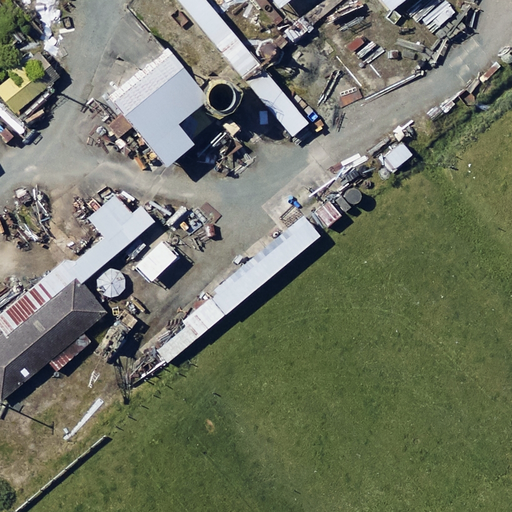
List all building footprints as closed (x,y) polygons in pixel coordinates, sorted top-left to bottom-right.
[(260,67),(204,0),(177,0),(244,80),(260,67)] [(292,0),(270,0),(278,11),(292,0)] [(409,0),(380,0),(392,14),(409,0)] [(209,105),(170,57),(112,104),(168,171),(194,150),(178,131),(209,105)] [(45,89),(24,68),(7,84),(0,90),(0,96),(18,115),(45,89)] [(309,125),(264,72),(248,85),(293,138),(309,125)] [(68,264),(0,316),(0,328),(7,337),(0,341),(0,401),(109,317),(82,282),(145,231),(118,198),(91,220),(107,241),(72,270),(68,264)] [(226,317),(212,301),(184,325),(187,329),(159,353),(169,365),(226,317)]
